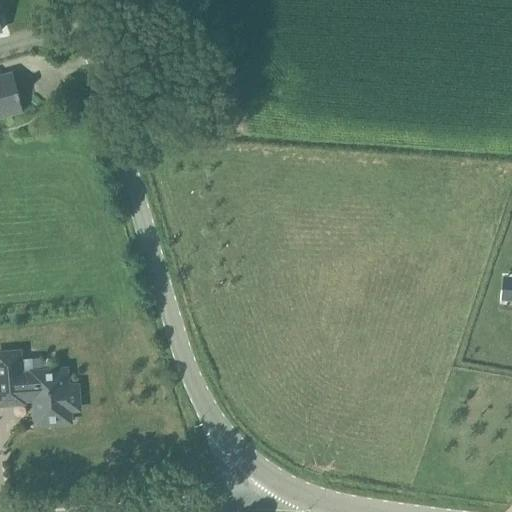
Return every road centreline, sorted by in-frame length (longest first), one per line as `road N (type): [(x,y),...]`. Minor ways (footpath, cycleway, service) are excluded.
road 1 (tertiary): [(266,479),(208,417),(74,0)]
road 2 (unclassified): [(146,511),(222,504),(266,479)]
